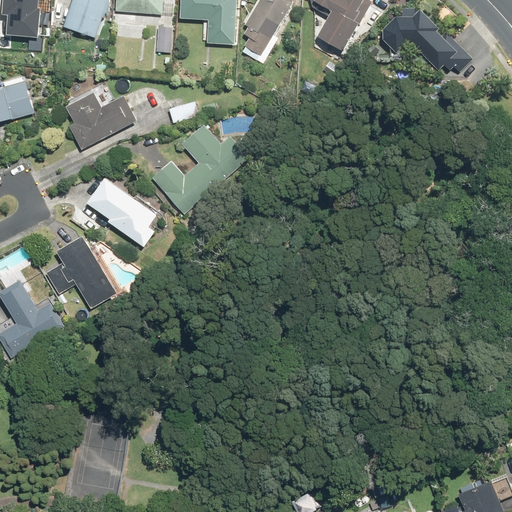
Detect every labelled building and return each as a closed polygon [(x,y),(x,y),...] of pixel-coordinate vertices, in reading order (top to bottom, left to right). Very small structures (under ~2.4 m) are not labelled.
[(8,0),(8,12),(13,13),(12,34),(45,36),(46,5),(44,5),(44,0),(8,0)] [(102,36),(114,0),(76,0),(68,24),(102,36)] [(119,0),(119,9),(166,13),(166,0),(119,0)] [(239,42),(241,0),(186,0),(185,15),(213,17),(212,40),(239,42)] [(262,0),(249,22),(253,24),(248,32),(253,35),(248,44),(265,54),(298,0),(262,0)] [(322,0),(337,8),(323,34),(349,47),(374,0),(322,0)] [(385,40),(398,53),(408,43),(414,44),(441,70),(446,66),(452,72),(455,68),(461,72),(474,59),(448,32),(444,36),(439,32),(442,29),(422,9),(420,11),(418,8),(405,8),(405,17),(397,17),(385,29),(385,40)] [(158,27),(157,52),(173,52),(175,27),(158,27)] [(30,77),(0,85),(0,121),(40,110),(30,77)] [(272,85),(269,95),(283,99),(285,89),(272,85)] [(73,124),(86,148),(142,118),(129,92),(107,104),(99,90),(71,104),(79,120),(73,124)] [(197,100),(170,108),(174,123),(201,115),(197,100)] [(218,101),(203,105),(205,114),(221,110),(218,101)] [(175,159),(155,177),(188,214),(255,156),(234,132),(225,141),(209,122),(185,143),(201,161),(187,173),(175,159)] [(162,212),(110,174),(92,200),(115,217),(113,219),(148,244),(160,228),(154,224),(162,212)] [(121,291),(88,233),(61,248),(70,263),(67,265),(65,261),(49,270),(62,294),(79,284),(76,279),(78,278),(95,306),(121,291)] [(27,276),(6,288),(24,320),(5,331),(17,353),(71,323),(58,301),(45,308),(27,276)] [(471,508),(458,511),(511,511),(498,477),(464,490),(471,508)] [(317,490),(301,497),(308,511),(310,511),(324,505),(317,490)]
